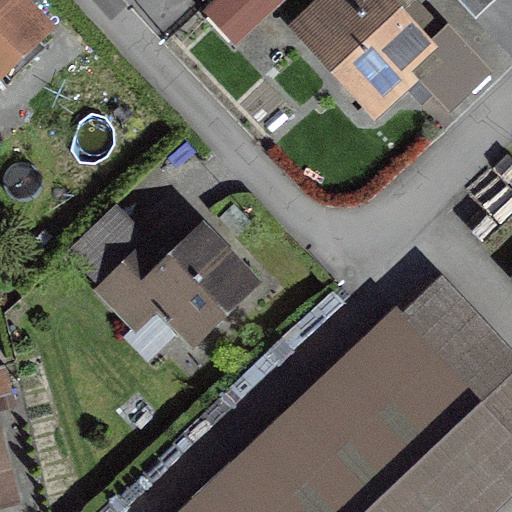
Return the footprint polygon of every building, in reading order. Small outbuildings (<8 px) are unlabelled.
[(0,0),(0,76),(41,39),(5,0),(0,0)] [(228,0),(215,13),(239,37),(275,0),(228,0)] [(378,0),(333,0),(295,35),(362,107),(424,50),(378,0)] [(490,0),(443,0),(468,30),(496,7),(490,0)] [(115,207),(58,256),(128,337),(159,310),(189,345),(256,287),(199,222),(159,256),(115,207)] [(511,381),(437,303),(214,511),(486,511),(511,488),(511,381)] [(9,367),(0,369),(0,394),(15,390),(9,367)]
